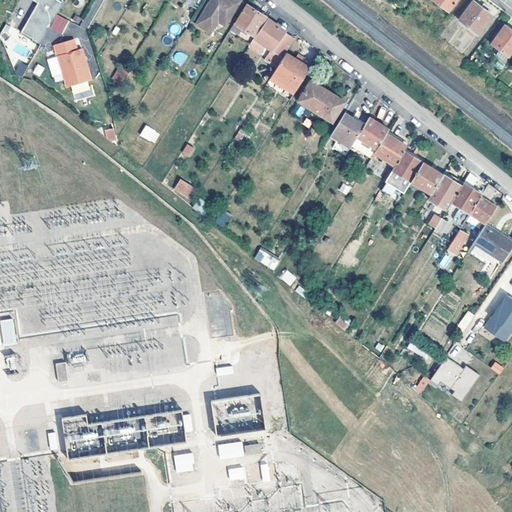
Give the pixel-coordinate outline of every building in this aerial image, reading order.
[(32,39),(41,44),(50,27),(58,13),(64,2),(60,0),(33,0),(38,2),(44,6),(39,16),(33,12),(21,32),(32,38),(32,39)] [(225,25),(240,0),(210,0),(197,23),(208,30),(214,19),(225,25)] [(435,0),(450,11),(458,0),(435,0)] [(493,14),(475,0),(474,0),(461,18),(480,32),(493,14)] [(44,6),(38,2),(33,12),(39,16),(44,6)] [(236,23),(233,22),(230,28),(239,34),(243,28),(253,34),(265,15),(248,4),(236,23)] [(58,13),(50,27),(62,33),(69,20),(58,13)] [(282,56),(295,38),(267,19),(254,37),(282,56)] [(511,51),(511,27),(507,23),(492,42),(510,55),(511,51)] [(0,34),(0,36),(6,39),(12,27),(5,24),(0,34)] [(74,40),(55,46),(69,88),(93,79),(82,49),(78,50),(74,40)] [(172,59),(181,66),(187,57),(178,50),(172,59)] [(310,67),(286,53),(285,55),(273,74),(297,88),(310,67)] [(15,75),(18,84),(27,68),(21,64),(15,75)] [(32,72),(40,77),(45,68),(38,64),(32,72)] [(111,79),(120,85),(128,73),(118,67),(111,79)] [(273,74),(271,78),(270,78),(294,93),(297,88),(273,74)] [(332,121),(345,100),(311,80),(298,100),(332,121)] [(356,136),(364,124),(344,112),(331,134),(338,138),(333,146),(345,154),(356,136)] [(365,166),(374,152),(386,132),(389,128),(369,116),(364,124),(356,136),(364,141),(361,144),(368,148),(359,163),(365,166)] [(145,125),(139,135),(155,143),(160,132),(145,125)] [(106,141),(116,139),(114,128),(105,129),(106,141)] [(386,132),(374,152),(395,165),(405,150),(407,145),(386,132)] [(189,158),(195,148),(187,143),(181,153),(189,158)] [(393,169),(411,180),(423,161),(405,150),(395,165),(393,169)] [(411,180),(431,193),(443,174),(423,161),(411,180)] [(453,180),(443,174),(431,193),(428,197),(447,209),(452,202),(464,182),(455,176),(453,180)] [(180,178),(173,190),(189,199),(196,187),(180,178)] [(482,194),(483,192),(465,180),(464,182),(482,194)] [(464,182),(452,202),(470,213),(482,194),(464,182)] [(343,183),(339,190),(347,195),(351,187),(343,183)] [(389,186),(384,183),(380,189),(376,196),(381,199),(389,186)] [(488,201),(496,188),(488,183),(487,185),(483,192),(482,194),(470,213),(486,223),(497,206),(488,201)] [(193,207),(201,213),(208,204),(200,198),(193,207)] [(215,222),(223,228),(231,218),(224,211),(215,222)] [(436,228),(442,217),(435,213),(429,224),(436,228)] [(442,217),(436,228),(440,230),(447,221),(442,217)] [(511,240),(486,223),(474,242),(502,260),(511,244),(511,240)] [(468,234),(459,229),(451,242),(448,248),(456,253),(468,234)] [(279,261),(260,248),(255,257),(273,271),(279,261)] [(445,269),(451,258),(445,255),(438,265),(445,269)] [(289,286),(297,278),(287,269),(280,277),(289,286)] [(511,297),(507,294),(492,317),(491,316),(484,327),(505,342),(511,332),(511,297)] [(456,325),(463,331),(475,316),(469,310),(456,325)] [(345,331),(352,320),(343,313),(335,322),(345,331)] [(5,345),(17,343),(13,319),(1,320),(5,345)] [(87,363),(84,352),(70,356),(72,366),(87,363)] [(497,367),(502,361),(493,354),(488,361),(497,367)] [(446,355),(430,378),(438,384),(440,380),(455,390),(452,394),(462,400),(480,374),(466,364),(464,367),(446,355)] [(14,357),(7,357),(8,368),(15,367),(14,357)] [(59,381),(69,379),(66,361),(56,362),(59,381)] [(218,374),(234,371),(233,365),(217,368),(218,374)] [(422,393),(430,380),(423,376),(415,389),(422,393)] [(212,399),(215,435),(262,430),(259,395),(212,399)] [(190,413),(184,414),(186,430),(193,429),(190,413)] [(58,449),(56,431),(49,432),(51,450),(58,449)] [(242,441),(219,444),(221,457),(244,454),(242,441)] [(245,445),(247,454),(261,452),(260,443),(245,445)] [(195,462),(193,452),(175,455),(177,472),(193,469),(193,462),(195,462)] [(260,480),(259,463),(246,464),(247,471),(248,471),(249,481),(260,480)] [(262,481),(269,480),(266,464),(260,465),(262,481)] [(242,467),(229,469),(230,480),(244,477),(242,467)]
